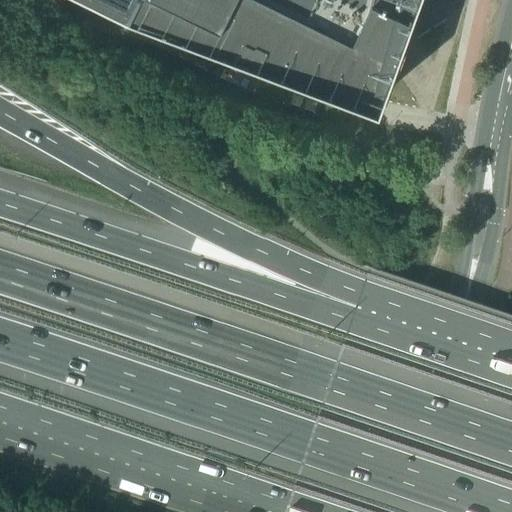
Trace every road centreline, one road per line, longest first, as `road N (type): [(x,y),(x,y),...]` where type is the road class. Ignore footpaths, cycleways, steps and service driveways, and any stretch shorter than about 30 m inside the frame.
road 1 (motorway): [(511,444),(0,272)]
road 2 (motorway): [(0,344),(509,511)]
road 3 (tertiary): [(393,511),(458,316),(511,44)]
road 4 (motorway): [(354,320),(204,225),(0,114)]
road 5 (motorway): [(354,320),(0,205)]
road 6 (motorway): [(0,409),(301,511)]
road 7 (motorway): [(511,375),(354,320)]
